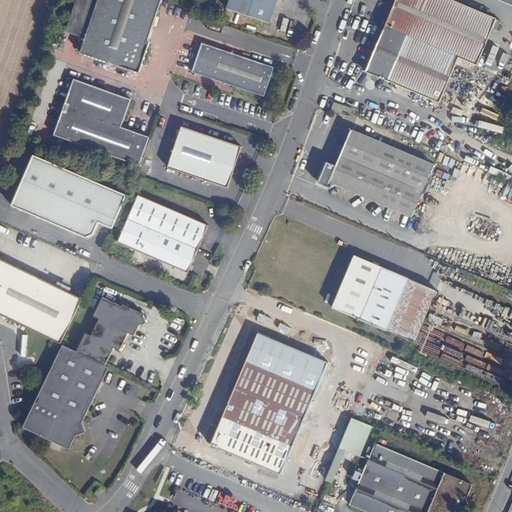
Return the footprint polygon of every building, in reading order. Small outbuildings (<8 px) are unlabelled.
[(134,68),(156,0),(96,0),(80,50),(134,68)] [(276,24),(283,0),(234,0),(232,10),(276,24)] [(473,75),(497,21),(448,0),(396,0),(365,72),(439,104),(455,67),(473,75)] [(270,96),(279,67),(208,44),(199,73),(270,96)] [(135,164),(145,136),(118,126),(127,101),(70,81),(50,133),(135,164)] [(342,111),(344,107),(334,102),(329,111),(340,116),(342,111)] [(224,185),(239,143),(180,123),(166,164),(224,185)] [(429,166),(349,132),(333,168),(325,164),(315,184),(328,191),(331,186),(406,218),(429,166)] [(112,230),(127,195),(34,157),(12,207),(85,238),(94,235),(100,224),(112,230)] [(188,271),(207,224),(139,196),(120,243),(188,271)] [(410,344),(435,287),(354,253),(329,308),(410,344)] [(0,313),(63,343),(84,300),(0,259),(0,313)] [(121,350),(130,333),(135,335),(140,325),(147,323),(147,322),(144,316),(145,314),(125,304),(123,306),(104,297),(93,316),(99,319),(90,334),(86,332),(76,349),(108,365),(117,348),(121,350)] [(276,474),(325,363),(255,332),(207,444),(276,474)] [(71,449),(111,366),(108,365),(76,349),(65,344),(24,426),(71,449)] [(351,415),(338,445),(359,454),(372,424),(351,415)] [(465,507),(464,498),(469,486),(373,444),(346,506),(360,511),(453,511),(455,508),(465,507)] [(338,446),(333,460),(338,462),(342,447),(338,446)]
